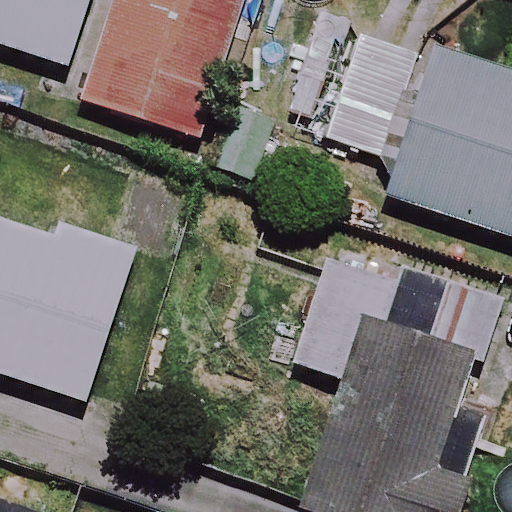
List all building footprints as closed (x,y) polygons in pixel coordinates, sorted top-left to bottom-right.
[(0,0),(0,49),(81,76),(73,100),(202,143),(250,0),(0,0)] [(511,80),(365,29),(325,143),(402,170),(391,200),(511,242),(511,80)] [(0,378),(89,404),(132,259),(0,220),(0,378)] [(504,309),(333,251),(294,369),(343,385),(299,511),(465,511),(474,486),(447,477),(504,309)] [(54,511),(57,506),(0,488),(0,511),(54,511)]
